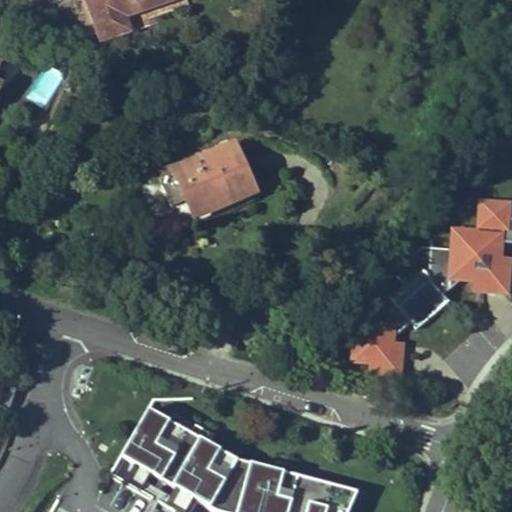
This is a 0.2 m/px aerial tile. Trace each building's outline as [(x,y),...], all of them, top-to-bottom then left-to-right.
[(175,0),(87,0),(97,31),(124,22),(123,18),(175,0)] [(124,22),(97,31),(101,42),(128,33),(124,22)] [(252,192),(233,147),(159,179),(171,208),(179,205),(191,200),(193,206),(198,204),(201,213),(252,192)] [(185,220),(201,213),(198,204),(193,206),(191,200),(179,205),(185,220)] [(499,258),(500,243),(511,244),(511,221),(507,221),(509,206),(480,203),(478,233),(453,231),(451,251),(422,249),(394,273),(403,284),(388,297),(368,296),(365,325),(355,324),(352,362),(370,363),(390,365),(392,339),(410,323),(397,307),(429,279),(443,296),(461,280),(483,282),(482,292),(495,293),(507,283),(509,272),(498,271),(499,258)] [(509,272),(508,259),(499,258),(498,271),(509,272)] [(506,293),(507,283),(495,293),(506,293)] [(399,375),(399,365),(390,365),(370,363),(370,373),(399,375)] [(347,511),(352,503),(330,497),(332,488),(273,472),(270,482),(247,475),(250,466),(236,462),(231,471),(214,461),(219,452),(147,410),(120,457),(209,509),(217,511),(347,511)] [(236,462),(219,452),(214,461),(231,471),(236,462)] [(270,482),(273,472),(250,466),(247,475),(270,482)] [(352,503),(355,494),(332,488),(330,497),(352,503)]
